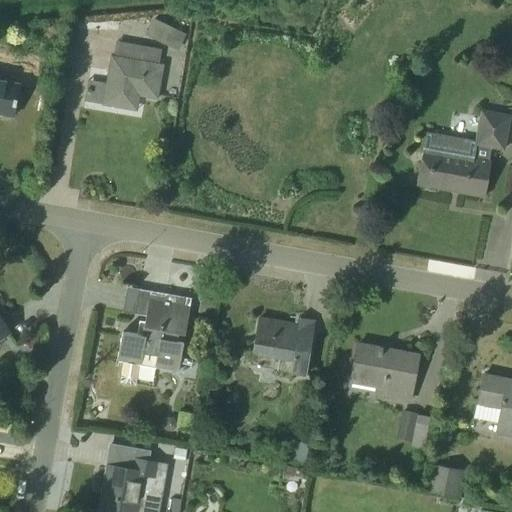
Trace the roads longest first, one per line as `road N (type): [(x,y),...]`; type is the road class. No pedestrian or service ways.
road 1 (residential): [(82,223),(511,300)]
road 2 (residential): [(82,223),(34,511)]
